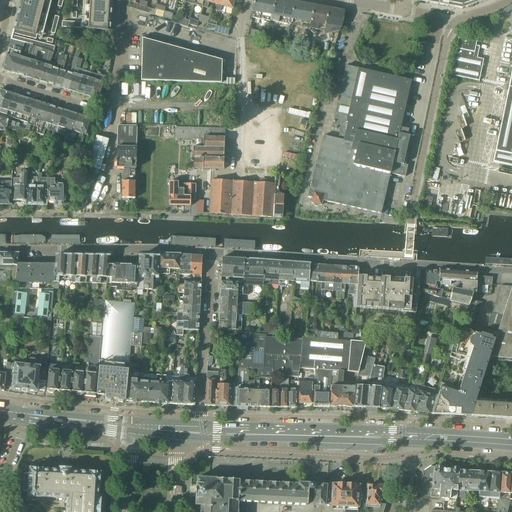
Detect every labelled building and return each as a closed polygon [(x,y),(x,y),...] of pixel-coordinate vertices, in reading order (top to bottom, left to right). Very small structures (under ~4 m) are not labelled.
[(18,16),(14,30),(15,30),(20,31),(26,33),(31,34),(35,35),(39,21),(42,8),(44,0),(21,0),(21,3),(18,16)] [(90,0),(90,14),(82,14),(82,23),(81,29),(110,31),(111,16),(112,1),(111,0),(90,0)] [(213,5),(214,0),(204,0),(203,7),(207,9),(209,3),(213,5)] [(223,0),(214,0),(213,5),(217,6),(215,11),(220,12),(223,0)] [(223,0),(220,12),(224,14),(226,8),(233,9),(233,0),(223,0)] [(271,21),(274,0),(254,0),(251,17),(271,21)] [(284,0),(274,0),(271,21),(290,25),(294,2),(284,0)] [(461,0),(448,0),(448,6),(462,9),(461,0)] [(473,0),(461,0),(462,9),(475,5),(473,0)] [(310,29),(314,6),(294,2),(290,25),(309,28),(309,29),(310,29)] [(145,12),(147,7),(143,6),(138,4),(137,10),(145,12)] [(325,32),(325,31),(329,8),(314,6),(310,29),(325,32)] [(154,15),(155,9),(147,7),(145,12),(154,15)] [(329,8),(325,31),(325,33),(339,30),(340,28),(341,28),(344,11),(329,8)] [(164,12),(163,18),(172,20),(173,17),(173,15),(164,12)] [(210,17),(201,15),(199,21),(208,24),(209,19),(210,17)] [(173,17),(172,20),(171,23),(179,25),(181,19),(173,17)] [(189,25),(190,22),(185,20),(181,19),(179,25),(188,28),(189,25)] [(267,39),(268,33),(249,29),(248,36),(267,39)] [(456,48),(451,75),(479,82),(484,60),(476,58),(478,52),(479,46),(476,46),(478,39),(459,35),(456,48)] [(154,82),(164,44),(142,38),(141,71),(141,81),(154,82)] [(20,42),(11,40),(3,69),(4,71),(10,73),(20,42)] [(20,42),(10,73),(18,75),(23,57),(21,56),(24,43),(20,42)] [(176,48),(164,44),(154,82),(166,82),(176,48)] [(23,57),(18,75),(25,77),(35,46),(32,46),(31,45),(27,58),(23,57)] [(42,49),(35,46),(25,77),(32,80),(38,61),(35,60),(38,51),(41,52),(42,49)] [(176,48),(166,82),(179,82),(187,51),(176,48)] [(42,63),(38,61),(32,80),(40,82),(49,53),(49,51),(42,49),(41,52),(45,53),(42,63)] [(187,51),(179,82),(222,83),(222,60),(187,51)] [(47,84),(52,67),(49,65),(52,54),(49,53),(40,82),(47,84)] [(64,56),(63,56),(60,55),(59,58),(56,68),(52,67),(47,84),(54,86),(64,56)] [(61,89),(67,71),(63,70),(66,59),(67,55),(64,55),(63,56),(64,56),(54,86),(61,89)] [(67,71),(61,89),(69,91),(79,59),(75,58),(70,72),(67,71)] [(79,59),(69,91),(76,93),(83,70),(80,69),(83,60),(79,59)] [(401,128),(411,81),(346,66),(332,128),(336,129),(337,125),(341,126),(338,139),(323,136),(312,180),(308,197),(313,198),(312,203),(321,205),(323,201),(381,214),(390,174),(405,177),(408,166),(404,165),(410,136),(408,135),(409,130),(401,128)] [(83,70),(76,93),(83,95),(90,73),(83,70)] [(511,70),(493,163),(511,166),(511,70)] [(98,72),(97,75),(90,98),(98,100),(105,76),(100,75),(101,73),(98,72)] [(90,98),(97,75),(90,73),(83,95),(90,98)] [(0,113),(6,116),(13,94),(6,91),(0,110),(0,113)] [(13,118),(20,96),(13,94),(6,116),(11,117),(11,118),(13,118)] [(22,116),(27,98),(20,96),(13,118),(21,121),(21,120),(22,116)] [(35,100),(27,98),(22,116),(21,120),(28,123),(35,100)] [(35,100),(28,123),(27,124),(26,129),(29,130),(30,125),(34,126),(42,103),(35,100)] [(41,131),(49,105),(42,103),(34,126),(38,128),(37,130),(36,134),(40,135),(41,132),(41,131)] [(51,125),(56,107),(49,105),(41,131),(41,132),(44,133),(47,124),(51,125)] [(56,107),(51,125),(49,131),(56,133),(63,110),(56,107)] [(71,112),(63,110),(56,133),(64,135),(66,130),(71,112)] [(71,112),(66,130),(69,131),(66,140),(70,141),(70,140),(78,114),(71,112)] [(10,121),(11,118),(11,117),(6,116),(0,113),(0,121),(19,127),(20,124),(10,121)] [(80,134),(85,117),(78,114),(70,140),(74,141),(76,133),(80,134)] [(85,117),(80,134),(76,145),(81,146),(84,137),(83,137),(83,135),(87,136),(93,119),(85,117)] [(0,131),(7,132),(8,129),(17,132),(19,127),(0,121),(0,131)] [(136,201),(136,169),(137,138),(137,126),(117,126),(117,169),(122,169),(122,199),(123,199),(123,201),(136,201)] [(224,169),(225,128),(175,127),(174,139),(179,139),(193,139),(193,169),(212,169),(224,169)] [(108,140),(96,137),(87,170),(100,174),(108,140)] [(70,141),(68,146),(67,150),(75,152),(76,148),(73,147),(74,142),(70,141)] [(76,152),(72,156),(77,161),(81,156),(76,152)] [(28,186),(28,180),(28,171),(20,171),(20,179),(13,179),(13,201),(25,201),(26,186),(28,186)] [(46,185),(47,185),(47,182),(48,178),(41,177),(42,174),(39,173),(38,177),(37,181),(36,205),(46,206),(46,201),(46,187),(46,185)] [(85,190),(89,177),(84,175),(80,189),(85,190)] [(275,175),(275,181),(273,218),(282,218),(284,193),(279,192),(280,175),(275,175)] [(26,186),(25,201),(25,205),(36,205),(37,181),(38,177),(33,177),(33,180),(28,180),(28,186),(26,186)] [(54,178),(48,178),(47,182),(46,201),(54,201),(54,206),(67,205),(67,192),(71,192),(71,183),(54,183),(54,178)] [(273,218),(275,181),(272,181),(272,183),(268,183),(268,181),(260,181),(260,183),(212,180),(212,179),(209,214),(273,218)] [(0,182),(0,204),(11,205),(11,188),(3,188),(3,182),(0,182)] [(190,206),(190,202),(195,202),(196,185),(177,184),(177,182),(169,182),(169,206),(190,206)] [(441,234),(444,238),(481,239),(481,231),(444,230),(441,234)] [(11,236),(11,244),(42,245),(46,243),(46,239),(42,236),(11,236)] [(52,236),(52,244),(83,244),(83,236),(52,236)] [(171,237),(170,246),(215,248),(216,240),(171,237)] [(224,240),(224,248),(254,250),(255,242),(224,240)] [(17,264),(19,256),(19,255),(19,254),(0,253),(0,268),(15,268),(17,268),(17,264)] [(159,269),(159,275),(169,275),(169,270),(179,270),(179,269),(180,256),(180,255),(159,255),(159,257),(159,269)] [(65,277),(67,256),(56,256),(55,264),(55,265),(54,284),(53,293),(52,299),(58,299),(59,283),(59,277),(65,277)] [(77,256),(67,256),(65,277),(71,277),(71,283),(75,283),(77,256)] [(77,256),(75,283),(80,283),(85,284),(88,256),(77,256)] [(88,256),(85,284),(92,284),(92,288),(96,288),(96,284),(99,256),(88,256)] [(109,265),(110,256),(99,256),(96,284),(107,284),(108,278),(109,265)] [(179,269),(179,270),(179,275),(190,275),(191,256),(180,256),(179,269)] [(191,256),(190,275),(201,276),(202,257),(191,256)] [(138,284),(137,288),(137,291),(143,291),(143,290),(148,290),(149,257),(147,257),(139,257),(139,266),(138,284)] [(152,257),(149,257),(148,290),(153,291),(153,282),(159,282),(159,275),(159,269),(159,257),(152,257)] [(232,278),(233,259),(222,258),(222,277),(232,278)] [(511,260),(486,258),(485,264),(511,266),(511,260)] [(233,259),(232,278),(243,279),(245,260),(233,259)] [(249,260),(245,260),(243,279),(264,280),(265,261),(249,260)] [(280,262),(265,261),(264,280),(270,281),(270,285),(278,286),(279,284),(280,262)] [(294,281),(295,263),(280,262),(279,284),(293,285),(294,281)] [(308,287),(310,264),(295,263),(294,281),(300,282),(300,288),(308,289),(308,287)] [(54,284),(55,265),(55,264),(17,264),(17,268),(15,268),(14,275),(16,275),(15,282),(15,284),(26,284),(26,289),(39,289),(39,286),(39,284),(54,284)] [(310,264),(308,287),(308,289),(308,302),(313,303),(313,288),(312,288),(313,282),(317,283),(318,265),(310,264)] [(124,287),(126,265),(121,265),(121,266),(113,265),(109,265),(108,278),(111,278),(110,287),(117,287),(116,291),(123,291),(124,291),(124,287)] [(138,284),(139,266),(132,266),(126,265),(124,287),(124,291),(131,292),(131,288),(137,288),(138,284)] [(318,265),(317,283),(321,283),(321,289),(322,289),(321,295),(324,296),(325,291),(326,265),(318,265)] [(326,265),(325,291),(333,291),(334,266),(326,265)] [(334,266),(333,291),(337,292),(336,299),(340,300),(342,266),(334,266)] [(349,285),(350,267),(342,266),(340,300),(344,300),(345,284),(349,285)] [(350,267),(349,285),(357,286),(359,267),(350,267)] [(440,270),(440,272),(439,280),(441,280),(440,284),(440,289),(443,289),(443,285),(450,285),(450,281),(454,281),(455,271),(440,270)] [(440,284),(441,280),(439,280),(440,272),(427,271),(424,286),(435,288),(436,282),(438,283),(437,284),(440,284)] [(481,294),(482,286),(482,285),(477,285),(478,276),(478,273),(455,271),(454,281),(463,282),(462,290),(453,288),(450,301),(456,303),(467,305),(467,306),(469,306),(470,305),(472,299),(474,293),(476,293),(481,294)] [(420,295),(421,281),(413,280),(404,279),(404,280),(390,279),(390,278),(381,278),(367,277),(359,276),(356,308),(379,310),(402,311),(402,313),(416,314),(420,295)] [(492,278),(478,276),(477,285),(482,285),(492,285),(492,278)] [(179,286),(179,289),(201,290),(201,282),(184,281),(184,285),(179,285),(179,286)] [(238,284),(232,283),(221,282),(220,290),(242,291),(242,287),(238,287),(238,284)] [(439,297),(441,289),(439,289),(435,288),(424,286),(422,293),(439,297)] [(503,298),(507,286),(501,286),(497,296),(503,298)] [(508,300),(511,288),(511,286),(507,286),(503,298),(508,300)] [(39,289),(26,289),(14,288),(12,302),(10,318),(41,321),(50,322),(51,322),(52,299),(53,293),(39,293),(39,289)] [(511,288),(508,300),(506,306),(505,311),(503,317),(501,323),(499,328),(498,332),(492,353),(511,358),(511,288)] [(179,289),(178,293),(184,294),(183,298),(200,298),(201,290),(179,289)] [(220,290),(220,298),(237,299),(237,295),(242,295),(242,291),(220,290)] [(508,300),(503,298),(497,296),(495,302),(506,306),(508,300)] [(74,297),(74,308),(84,308),(84,298),(74,297)] [(177,301),(177,305),(200,306),(200,298),(183,298),(183,301),(177,301)] [(237,299),(220,298),(220,306),(242,307),(242,304),(242,303),(237,303),(237,299)] [(482,303),(472,299),(470,305),(480,309),(482,303)] [(74,300),(64,300),(63,307),(74,308),(74,300)] [(104,309),(105,301),(94,300),(94,308),(104,309)] [(105,301),(102,338),(99,361),(129,364),(131,345),(133,333),(134,319),(136,304),(105,301)] [(505,311),(506,306),(495,302),(493,308),(505,311)] [(243,303),(242,315),(254,315),(255,311),(251,310),(251,308),(252,308),(252,303),(243,303)] [(177,305),(177,313),(199,314),(200,306),(177,305)] [(478,315),(480,309),(470,305),(469,306),(467,311),(478,315)] [(242,307),(220,306),(219,313),(236,314),(237,311),(242,311),(242,310),(242,307)] [(503,317),(505,311),(493,308),(491,313),(503,317)] [(476,321),(478,315),(467,311),(465,317),(476,321)] [(177,313),(176,322),(199,322),(199,314),(177,313)] [(242,315),(236,314),(219,313),(219,321),(241,322),(242,315)] [(501,323),(503,317),(491,313),(490,319),(501,323)] [(473,327),(476,321),(465,317),(462,325),(473,327)] [(133,333),(143,334),(143,333),(143,328),(144,320),(134,319),(133,333)] [(499,328),(501,323),(490,319),(488,325),(499,328)] [(241,330),(242,323),(241,323),(241,322),(219,321),(219,329),(241,330)] [(176,322),(176,330),(177,330),(183,330),(199,330),(199,322),(176,322)] [(492,353),(498,332),(486,330),(473,327),(462,325),(461,324),(451,353),(449,357),(460,360),(461,356),(469,359),(465,371),(462,370),(460,376),(463,377),(458,393),(450,390),(451,387),(441,383),(440,387),(439,391),(431,414),(431,415),(453,415),(471,416),(475,404),(492,353)] [(276,335),(276,326),(260,325),(260,334),(266,334),(276,335)] [(322,339),(322,330),(314,330),(314,338),(322,339)] [(329,339),(330,331),(322,330),(322,339),(329,339)] [(239,348),(242,333),(242,332),(237,332),(236,338),(234,338),(233,348),(239,348)] [(142,343),(143,334),(133,333),(131,345),(141,346),(142,343)] [(150,344),(151,334),(150,334),(143,333),(143,334),(142,343),(150,344)] [(285,354),(301,354),(302,339),(266,337),(266,334),(260,334),(250,333),(244,333),(242,333),(239,348),(239,354),(238,369),(248,369),(257,369),(257,377),(271,378),(272,378),(272,376),(273,361),(276,361),(277,358),(284,359),(285,354)] [(88,337),(85,367),(86,367),(84,394),(88,394),(88,396),(95,397),(95,395),(96,395),(96,391),(99,361),(102,338),(88,337)] [(314,338),(303,337),(300,368),(315,370),(314,405),(314,407),(329,407),(333,371),(343,372),(346,372),(349,372),(359,373),(363,355),(366,342),(355,342),(350,341),(337,340),(329,339),(322,339),(314,338)] [(429,355),(424,354),(423,353),(421,364),(426,366),(429,355)] [(300,360),(301,354),(285,354),(284,359),(277,358),(276,361),(273,361),(272,376),(298,377),(298,372),(299,373),(299,368),(300,360)] [(355,396),(354,408),(366,408),(370,382),(373,365),(375,358),(363,355),(359,373),(357,381),(356,381),(356,387),(354,394),(354,396),(355,396)] [(6,372),(6,374),(4,387),(12,388),(12,389),(37,392),(37,391),(45,392),(46,381),(39,381),(41,366),(40,366),(40,363),(41,359),(29,358),(29,365),(7,363),(6,372)] [(230,407),(231,382),(225,382),(226,370),(224,370),(224,360),(220,360),(219,370),(217,370),(217,372),(216,391),(215,391),(214,406),(230,407)] [(126,401),(129,373),(129,370),(129,364),(99,361),(96,395),(98,395),(105,396),(105,399),(107,402),(110,402),(113,400),(117,401),(119,403),(122,403),(125,401),(126,401)] [(71,366),(62,365),(59,393),(60,394),(64,394),(67,393),(67,392),(71,393),(74,363),(72,363),(71,366)] [(77,364),(74,363),(71,393),(75,393),(77,396),(81,396),(84,394),(86,367),(85,367),(77,366),(77,364)] [(59,393),(62,365),(50,364),(47,390),(49,393),(53,393),(56,392),(56,391),(58,392),(59,393)] [(380,396),(382,383),(385,367),(373,365),(370,382),(366,408),(379,409),(380,396)] [(184,382),(185,367),(181,366),(180,366),(179,374),(179,377),(173,377),(170,404),(178,405),(182,405),(182,401),(183,401),(184,394),(182,394),(183,385),(184,385),(185,382),(184,382)] [(187,367),(185,367),(184,382),(185,382),(184,385),(183,385),(182,394),(184,394),(183,401),(182,401),(182,405),(186,405),(194,406),(194,405),(195,401),(196,378),(189,378),(189,375),(187,375),(187,367)] [(238,389),(236,407),(247,407),(248,389),(248,386),(248,369),(238,369),(238,378),(238,389)] [(129,370),(129,373),(126,401),(137,402),(139,374),(139,371),(129,370)] [(342,407),(342,386),(343,372),(333,371),(329,407),(342,407)] [(216,391),(217,372),(206,372),(206,378),(205,393),(204,406),(214,406),(215,391),(216,391)] [(342,386),(342,407),(354,408),(355,396),(354,396),(354,394),(356,387),(348,387),(349,372),(346,372),(343,372),(342,386)] [(148,403),(150,375),(139,374),(137,402),(140,403),(140,402),(148,403)] [(161,375),(150,375),(148,403),(159,404),(161,375)] [(173,376),(161,375),(159,404),(170,404),(173,377),(173,376)] [(234,382),(231,382),(230,407),(236,407),(238,389),(238,378),(235,377),(234,382)] [(271,408),(271,389),(271,378),(257,377),(257,380),(256,380),(256,381),(259,381),(259,386),(258,386),(258,389),(258,408),(261,408),(271,408)] [(288,390),(289,377),(282,377),(281,393),(279,393),(280,408),(288,408),(288,390)] [(298,390),(297,404),(312,405),(312,378),(305,378),(305,380),(299,379),(299,382),(298,390)] [(391,409),(397,384),(398,379),(391,378),(390,382),(391,382),(390,383),(382,383),(380,396),(379,409),(391,409)] [(290,390),(288,390),(288,408),(297,408),(297,405),(298,389),(298,382),(295,379),(290,379),(290,390)] [(254,386),(248,386),(248,389),(247,407),(258,408),(258,389),(258,386),(259,386),(259,381),(256,381),(256,380),(254,380),(254,386)] [(397,384),(391,409),(403,411),(409,386),(401,385),(397,384)] [(421,388),(409,386),(403,411),(415,412),(421,388)] [(431,391),(421,388),(415,412),(431,414),(439,391),(432,389),(431,391)] [(280,408),(279,393),(278,393),(278,390),(271,389),(271,408),(280,408)] [(511,407),(475,404),(471,416),(511,419),(511,407)] [(445,499),(447,469),(444,469),(442,467),(437,467),(435,469),(429,469),(425,471),(417,497),(439,499),(445,499)] [(447,469),(445,499),(450,499),(450,497),(457,497),(459,471),(460,471),(460,470),(458,468),(453,468),(451,470),(447,469)] [(70,472),(70,470),(65,469),(60,469),(60,472),(41,471),(41,470),(30,469),(29,475),(24,475),(23,491),(28,492),(28,497),(40,498),(40,497),(53,498),(52,499),(66,500),(65,511),(99,511),(100,499),(98,499),(98,491),(99,485),(100,473),(89,473),(88,473),(70,472)] [(459,471),(457,497),(468,498),(468,492),(470,472),(460,471),(459,471)] [(480,472),(470,472),(468,492),(473,492),(472,500),(477,500),(479,500),(479,498),(478,498),(480,472)] [(491,473),(480,472),(478,498),(479,498),(479,500),(477,500),(477,504),(478,504),(478,502),(484,503),(484,498),(489,499),(489,497),(488,496),(491,473)] [(501,474),(491,473),(488,496),(489,497),(489,499),(499,499),(501,474)] [(499,499),(498,511),(507,511),(508,509),(511,509),(511,505),(511,503),(509,503),(510,500),(511,476),(511,474),(501,473),(501,474),(499,499)] [(327,485),(309,484),(298,483),(298,484),(239,481),(239,480),(196,478),(196,485),(195,500),(195,506),(201,506),(200,511),(237,511),(238,501),(308,505),(309,491),(314,491),(313,505),(326,506),(327,485)] [(345,510),(346,485),(344,483),(340,483),(338,485),(333,485),(327,484),(325,511),(345,511),(345,510)] [(347,485),(346,485),(345,510),(357,511),(363,511),(364,507),(365,502),(365,489),(359,489),(359,486),(355,485),(353,483),(349,483),(347,485)] [(367,489),(365,489),(365,502),(364,507),(374,507),(373,511),(381,511),(384,505),(379,505),(380,500),(381,501),(381,493),(383,493),(384,490),(383,486),(376,486),(368,485),(367,489)]
